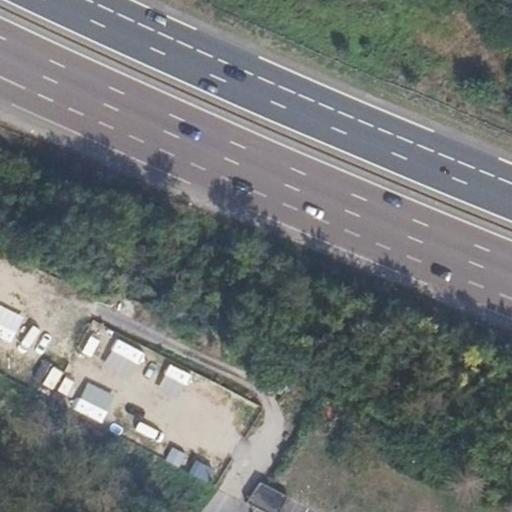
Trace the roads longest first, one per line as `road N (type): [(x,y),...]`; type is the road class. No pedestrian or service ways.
road 1 (motorway): [(511,191),(63,0)]
road 2 (motorway): [(100,108),(511,283)]
road 3 (track): [(99,308),(287,398),(229,496)]
